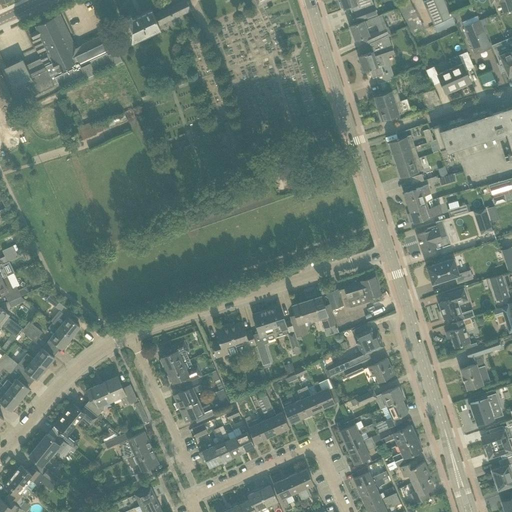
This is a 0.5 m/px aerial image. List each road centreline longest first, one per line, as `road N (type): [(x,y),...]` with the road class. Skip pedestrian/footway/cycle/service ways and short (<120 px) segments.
road 1 (unclassified): [(130,334),(387,251)]
road 2 (tertiary): [(387,251),(309,0)]
road 3 (tertiary): [(458,480),(387,251)]
road 4 (residential): [(195,511),(199,494),(310,448),(319,450),(347,511)]
road 5 (unclassified): [(0,458),(80,364),(130,334)]
road 6 (residential): [(188,470),(130,334)]
road 7 (residential): [(511,95),(384,132)]
